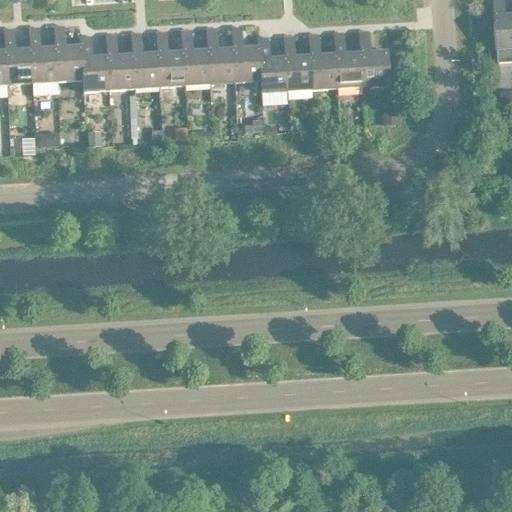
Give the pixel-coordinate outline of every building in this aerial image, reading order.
[(494,0),(498,52),(511,51),(511,16),(506,17),(504,0),(494,0)] [(58,83),(83,82),(81,47),(80,47),(65,48),(64,27),(54,28),(55,48),(56,48),(58,83)] [(33,85),(58,83),(56,48),(55,48),(40,49),(39,29),(29,29),(30,50),(33,85)] [(235,85),(260,83),(261,83),(259,48),(258,48),(243,49),(242,29),(232,30),(233,50),(235,85)] [(7,86),(33,85),(30,50),(15,51),(14,30),(4,31),(5,51),(7,86)] [(210,86),(235,85),(233,50),(218,51),(217,30),(207,31),(208,51),(210,86)] [(185,88),(210,86),(208,51),(193,52),(191,32),(182,33),(183,53),(185,88)] [(160,89),(185,88),(183,53),(167,54),(166,33),(156,34),(158,55),(160,89)] [(359,33),(360,54),(361,54),(363,89),(389,87),(387,52),(370,53),(369,33),(359,33)] [(334,35),(335,55),(338,90),(363,89),(361,54),(360,54),(345,55),(344,34),(334,35)] [(135,91),(160,89),(158,55),(142,56),(141,35),(131,36),(133,56),(135,91)] [(309,36),(310,57),(312,92),(338,90),(335,55),(320,56),(319,36),(309,36)] [(110,92),(135,91),(133,56),(117,57),(116,37),(106,37),(107,58),(108,58),(110,92)] [(284,38),(285,58),(287,93),(312,92),(310,57),(295,58),(294,37),(284,38)] [(83,94),(110,92),(108,58),(107,58),(92,59),(91,38),(80,39),(80,47),(81,47),(83,82),(83,94)] [(261,83),(260,83),(261,95),(287,93),(285,58),(270,59),(268,39),(258,40),(258,48),(259,48),(261,83)] [(511,92),(501,93),(501,111),(511,110),(511,92)] [(399,113),(384,114),(385,127),(400,127),(399,113)] [(276,128),(265,129),(265,135),(265,137),(277,136),(277,134),(276,128)] [(188,129),(176,129),(176,140),(177,142),(188,142),(188,140),(188,129)] [(163,131),(153,131),(153,141),(163,141),(163,131)] [(102,132),(88,133),(89,146),(89,147),(102,147),(102,145),(102,132)] [(205,132),(191,133),(191,139),(191,141),(206,141),(206,138),(205,132)] [(42,135),(36,135),(36,149),(48,148),(48,142),(42,135)]
